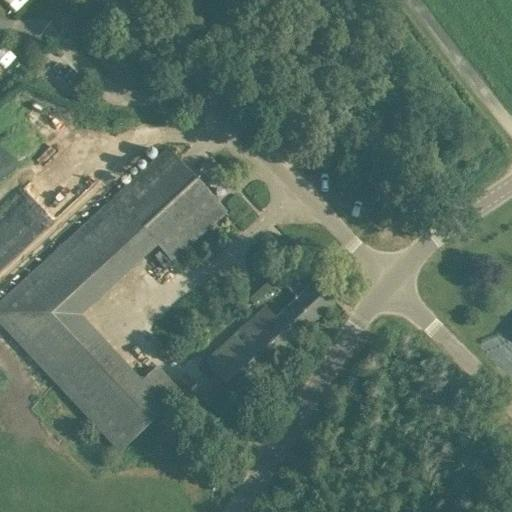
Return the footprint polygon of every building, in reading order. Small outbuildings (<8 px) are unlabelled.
[(55,76),(67,87),(70,87),(78,79),(77,75),(65,65),(62,65),(58,61),(51,69),(55,72),(55,76)] [(168,150),(154,164),(115,200),(158,247),(171,261),(210,225),(225,211),(168,150)] [(392,194),(381,203),(380,203),(388,213),(399,204),(392,194)] [(73,314),(158,247),(115,200),(0,297),(0,330),(118,452),(172,387),(145,361),(130,373),(73,314)] [(265,306),(205,362),(235,395),(334,305),(315,284),(277,319),(265,306)]
